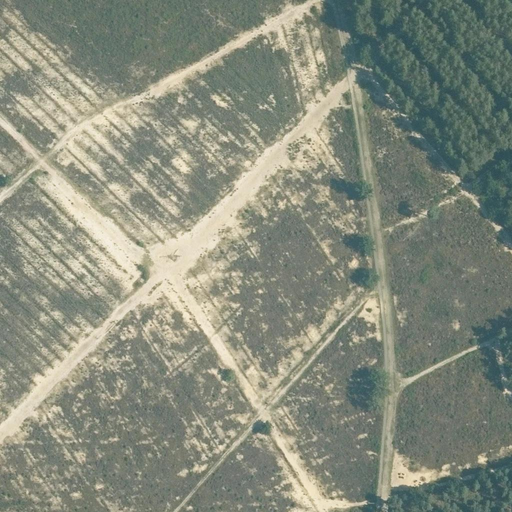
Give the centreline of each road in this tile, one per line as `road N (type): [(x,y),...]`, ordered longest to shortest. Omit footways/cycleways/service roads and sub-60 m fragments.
road 1 (track): [(355,76),(0,431)]
road 2 (track): [(43,160),(95,114),(181,77),(318,0)]
road 3 (track): [(180,511),(384,288)]
road 4 (track): [(382,511),(384,288)]
road 5 (track): [(384,288),(361,72)]
